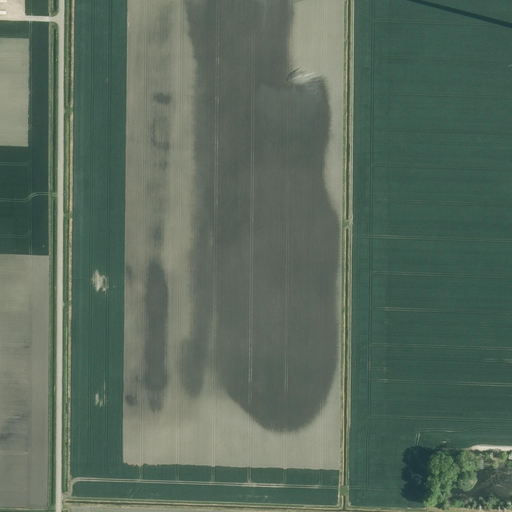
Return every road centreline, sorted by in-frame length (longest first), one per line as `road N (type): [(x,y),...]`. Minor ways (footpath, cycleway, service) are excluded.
road 1 (unclassified): [(58,511),(61,0)]
road 2 (track): [(353,0),(348,426)]
